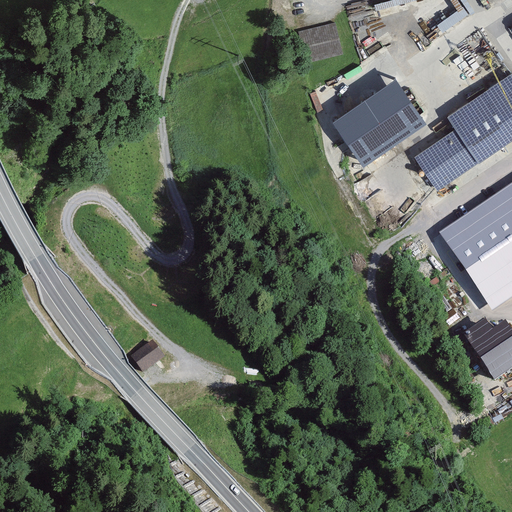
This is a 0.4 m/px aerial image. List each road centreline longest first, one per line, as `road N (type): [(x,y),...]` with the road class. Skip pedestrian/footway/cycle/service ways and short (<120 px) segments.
road 1 (track): [(186,0),(161,73),(160,106),(165,158),(187,228),(183,252),(162,257),(114,205),(90,194),(69,205),(66,229),(171,344),(238,376)]
road 2 (trunk): [(250,511),(93,340),(0,189)]
road 3 (track): [(435,214),(379,250),(371,298),(399,351),(455,419),(455,441)]
